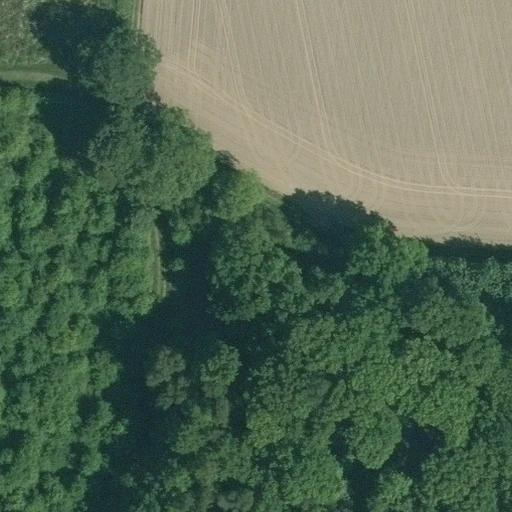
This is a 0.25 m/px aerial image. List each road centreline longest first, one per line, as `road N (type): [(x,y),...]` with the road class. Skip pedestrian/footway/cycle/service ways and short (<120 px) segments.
road 1 (track): [(113,511),(140,395),(149,254),(141,168),(111,83),(225,172),(314,224),(511,247)]
road 2 (track): [(0,86),(111,83),(127,0)]
